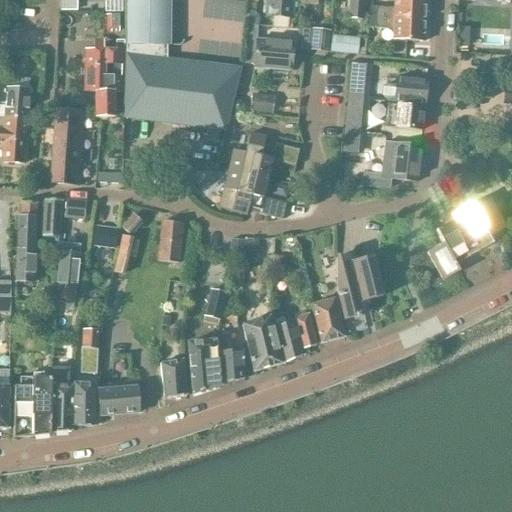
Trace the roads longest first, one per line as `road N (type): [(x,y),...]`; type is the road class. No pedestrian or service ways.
road 1 (tertiary): [(0,463),(236,412),(511,288)]
road 2 (residential): [(0,190),(106,194),(244,230),(334,215)]
road 3 (residential): [(334,215),(435,199),(444,0)]
road 4 (residential): [(314,66),(308,135),(334,215)]
